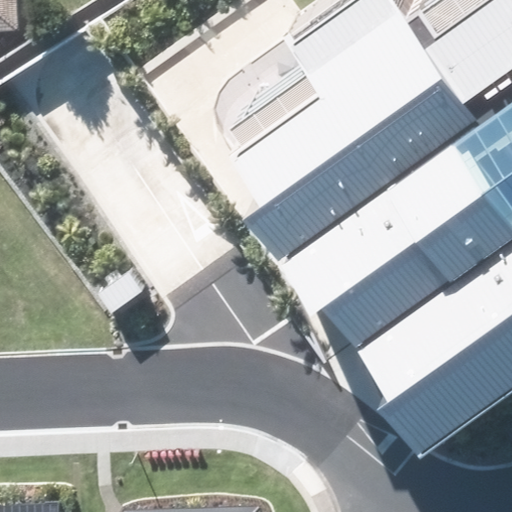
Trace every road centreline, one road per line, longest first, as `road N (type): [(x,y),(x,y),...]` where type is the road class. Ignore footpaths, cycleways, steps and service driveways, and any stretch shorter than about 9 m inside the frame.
road 1 (residential): [(0,374),(241,365),(315,397),(391,460)]
road 2 (residential): [(391,460),(429,493),(500,511)]
